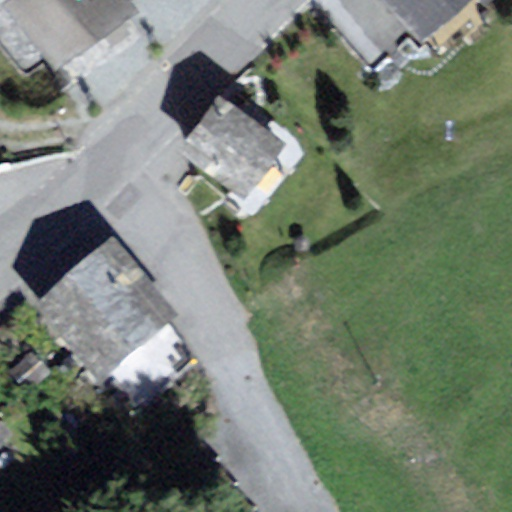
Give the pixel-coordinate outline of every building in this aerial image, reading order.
[(20,0),(59,53),(132,0),(20,0)] [(483,0),(393,0),(433,44),(483,0)] [(281,132),(225,90),(188,139),(245,181),(281,132)] [(165,317),(113,249),(54,294),(106,362),(165,317)] [(0,438),(11,427),(0,416),(0,438)]
